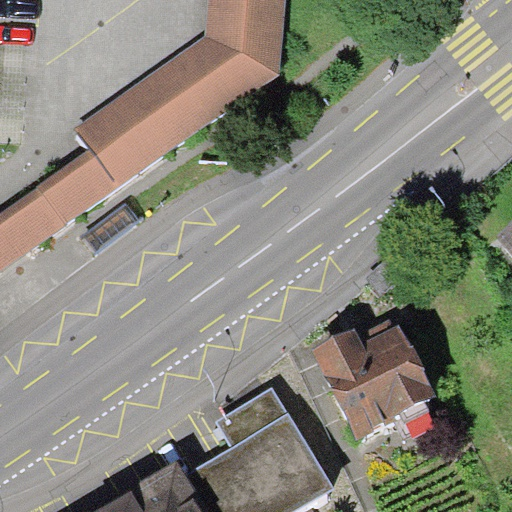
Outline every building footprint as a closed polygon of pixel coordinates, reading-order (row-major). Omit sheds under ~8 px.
[(91,152),(0,216),(0,275),(120,192),(280,76),(285,0),(207,0),(206,37),(76,132),(91,152)] [(511,224),(493,241),(511,262),(511,224)] [(399,251),(368,279),(382,295),(413,267),(399,251)] [(394,320),(315,357),(355,444),(434,407),(394,320)] [(287,511),(332,486),(271,382),(209,418),(229,452),(184,478),(179,470),(105,511),(287,511)]
